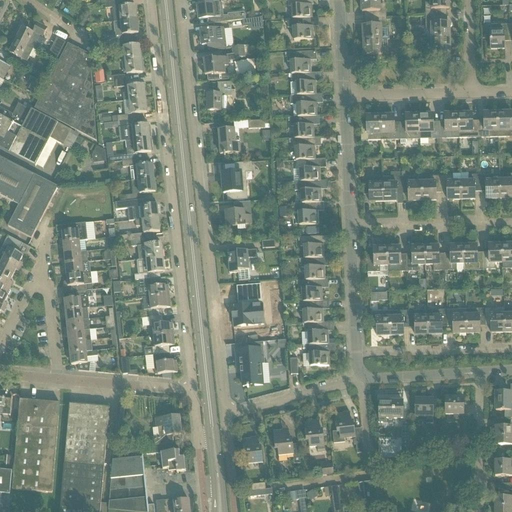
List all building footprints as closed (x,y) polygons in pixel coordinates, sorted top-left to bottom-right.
[(285,0),(286,2),(288,2),(288,7),(292,7),(293,20),(311,19),(310,3),(317,3),(316,0),(285,0)] [(360,0),(361,6),(362,6),(362,13),(364,13),(364,20),(386,19),(386,10),(380,9),(379,0),(360,0)] [(430,0),(431,4),(425,4),(425,8),(425,17),(447,17),(447,10),(449,10),(448,0),(430,0)] [(119,2),(105,3),(105,10),(112,9),(114,23),(137,20),(135,6),(129,7),(119,8),(119,2)] [(213,5),(197,6),(199,20),(208,19),(208,25),(221,24),(221,23),(227,23),(242,21),(245,21),(245,20),(245,13),(228,15),(228,16),(223,17),(222,4),(213,5)] [(447,24),(447,17),(425,17),(426,26),(431,27),(432,39),(449,39),(449,24),(447,24)] [(245,21),(242,21),(243,28),(248,27),(248,31),(263,29),(262,18),(245,20),(245,21)] [(287,20),(285,20),(285,24),(287,24),(287,29),(293,29),(294,42),(303,41),(313,41),(312,25),(318,24),(318,18),(311,19),(293,20),(287,20)] [(362,34),(362,41),(363,41),(363,42),(381,41),(387,41),(389,40),(388,26),(386,27),(386,19),(364,20),(365,26),(363,26),(363,34),(362,34)] [(115,37),(108,38),(109,43),(121,42),(128,41),(127,35),(132,35),(138,34),(137,20),(114,23),(115,37)] [(43,38),(47,29),(37,24),(32,34),(22,29),(16,41),(33,50),(40,36),(43,38)] [(500,26),(490,26),(490,50),(504,50),(504,40),(509,40),(509,43),(510,43),(509,26),(500,26)] [(226,49),(224,30),(200,32),(202,46),(208,45),(209,51),(226,49)] [(57,61),(66,43),(56,39),(48,56),(57,61)] [(426,62),(448,61),(448,54),(450,54),(449,39),(432,39),(432,51),(426,52),(426,62)] [(27,62),(33,50),(16,41),(9,54),(27,62)] [(363,43),(362,43),(363,50),(364,50),(364,57),(366,57),(366,64),(386,63),(387,63),(388,63),(388,56),(387,54),(387,41),(381,41),(363,42),(363,43)] [(96,142),(92,77),(90,57),(90,55),(68,44),(35,109),(96,142)] [(133,46),(124,47),(125,61),(141,60),(139,46),(133,46)] [(244,47),(231,49),(232,56),(233,60),(238,59),(245,58),(245,54),(248,53),(249,53),(248,46),(247,47),(244,47)] [(286,54),(284,54),(284,58),(286,57),(286,63),(291,62),(291,75),(310,74),(309,59),(316,58),(316,52),(306,53),(286,54)] [(204,68),(202,68),(203,75),(205,74),(205,76),(207,76),(207,81),(219,81),(219,76),(225,75),(224,68),(229,67),(228,62),(238,61),(238,59),(233,60),(232,56),(222,57),(222,59),(213,60),(213,59),(203,60),(204,68)] [(125,61),(122,62),(123,74),(126,73),(127,76),(143,74),(142,73),(142,67),(143,67),(143,61),(141,61),(141,60),(125,61)] [(0,61),(0,76),(3,71),(7,73),(10,67),(0,61)] [(44,71),(41,77),(47,81),(50,75),(44,71)] [(291,75),(290,75),(290,79),(291,79),(292,84),(290,84),(291,97),(292,96),(296,96),(315,95),(314,80),(321,80),(321,73),(310,74),(291,75)] [(37,97),(45,82),(32,76),(29,81),(30,82),(26,92),(37,97)] [(207,95),(207,111),(217,111),(220,111),(227,111),(227,97),(227,91),(231,91),(231,84),(217,84),(218,84),(218,91),(220,91),(220,95),(217,95),(207,95)] [(129,93),(123,94),(124,102),(130,101),(145,100),(144,85),(134,87),(128,87),(129,93)] [(291,97),(290,97),(290,105),(293,105),(293,118),(316,117),(315,102),(322,101),(322,95),(315,95),(296,96),(292,96),(291,97)] [(145,100),(130,101),(131,115),(141,114),(147,114),(145,100)] [(0,116),(22,128),(31,111),(18,104),(13,115),(0,107),(0,116)] [(22,128),(0,116),(0,149),(35,167),(50,139),(63,146),(71,150),(78,135),(71,131),(31,110),(31,111),(22,128)] [(511,123),(511,124),(511,113),(497,114),(498,138),(511,137),(511,123)] [(472,125),(472,114),(458,115),(459,139),(478,139),(478,124),(477,124),(472,125)] [(498,138),(497,114),(483,114),(484,124),(478,124),(478,139),(498,138)] [(110,115),(102,116),(103,123),(103,124),(111,123),(110,115)] [(433,126),(433,115),(419,116),(420,140),(437,140),(437,144),(439,144),(439,125),(438,125),(433,126)] [(459,139),(458,115),(444,115),(445,125),(439,125),(439,144),(442,144),(442,140),(459,139)] [(394,127),(394,116),(380,117),(381,141),(400,141),(400,126),(394,127)] [(400,126),(400,141),(406,141),(420,140),(419,116),(405,116),(405,123),(405,126),(400,126)] [(289,118),(288,118),(288,122),(289,122),(290,127),(294,127),(294,140),(313,139),(312,123),(319,123),(319,117),(316,117),(293,118),(289,118)] [(361,142),(371,142),(381,141),(380,117),(366,117),(366,125),(360,125),(361,142)] [(131,121),(118,123),(118,129),(120,143),(127,142),(133,141),(150,139),(150,138),(151,138),(150,131),(149,132),(148,127),(148,125),(142,126),(132,127),(131,121)] [(249,122),(248,122),(248,129),(248,130),(265,129),(265,121),(249,122)] [(228,131),(218,132),(220,155),(230,155),(240,154),(239,139),(235,139),(234,130),(228,131)] [(133,141),(127,142),(128,150),(128,156),(133,156),(135,155),(145,154),(151,153),(151,152),(150,147),(152,147),(151,140),(150,140),(150,139),(133,141)] [(291,140),(289,140),(290,144),(291,144),(291,149),(295,149),(295,161),(314,160),(313,145),(320,145),(320,139),(313,139),(294,140),(291,140)] [(96,147),(93,152),(98,154),(99,161),(106,160),(105,152),(96,147)] [(113,158),(113,155),(108,156),(108,164),(114,163),(114,164),(122,163),(122,162),(134,161),(133,156),(128,156),(113,158)] [(0,196),(19,206),(8,227),(32,239),(58,188),(8,162),(0,157),(0,196)] [(319,182),(319,166),(325,166),(325,160),(314,160),(295,161),(296,171),(300,170),(301,182),(319,182)] [(135,167),(134,161),(122,162),(122,163),(123,168),(129,168),(131,182),(154,179),(152,165),(142,166),(135,167)] [(253,162),(253,171),(273,170),(272,161),(253,162)] [(232,173),(222,174),(223,194),(227,194),(228,202),(247,200),(245,173),(252,173),(252,163),(237,164),(238,173),(235,173),(232,173)] [(507,181),(499,182),(500,200),(511,199),(511,174),(507,175),(507,181)] [(491,175),(480,176),(480,190),(486,190),(486,193),(486,200),(500,200),(499,182),(499,175),(491,175)] [(452,176),(441,177),(441,191),(447,191),(447,194),(447,201),(461,201),(461,183),(452,183),(452,176)] [(468,183),(461,183),(461,201),(475,200),(475,193),(475,190),(480,190),(480,176),(468,176),(468,183)] [(429,184),(422,184),(422,202),(436,201),(436,194),(436,191),(441,191),(441,177),(429,177),(429,184)] [(373,179),(363,179),(363,196),(369,196),(369,203),(383,203),(383,178),(373,179)] [(391,178),(383,178),(383,203),(397,202),(397,192),(402,192),(402,178),(400,178),(391,178)] [(405,178),(402,178),(402,192),(403,192),(408,192),(408,195),(408,202),(422,202),(422,184),(413,184),(413,178),(405,178)] [(126,202),(138,200),(138,195),(155,193),(154,179),(131,182),(132,196),(125,196),(126,202)] [(320,203),(320,188),(327,188),(326,181),(319,182),(301,182),(297,183),(297,192),(301,191),(302,204),(320,203)] [(138,201),(138,200),(126,202),(115,204),(116,211),(134,209),(135,221),(158,219),(157,205),(143,206),(143,200),(138,201)] [(251,210),(250,203),(233,204),(234,212),(225,212),(226,228),(238,227),(238,230),(246,230),(246,225),(252,225),(251,210)] [(317,225),(317,210),(323,209),(323,203),(320,203),(302,204),(294,204),(294,214),(298,213),(299,226),(317,225)] [(287,208),(279,209),(280,218),(287,218),(287,208)] [(144,234),(118,237),(118,243),(131,242),(131,241),(154,239),(154,233),(160,233),(158,219),(135,221),(136,227),(143,226),(144,234)] [(63,240),(60,240),(60,244),(79,242),(87,241),(95,241),(94,223),(85,224),(81,224),(78,225),(68,226),(68,232),(62,233),(63,240)] [(8,237),(2,249),(7,252),(3,259),(21,268),(23,264),(20,263),(23,256),(18,254),(22,244),(8,237)] [(323,259),(323,243),(329,243),(329,237),(300,238),(300,247),(304,247),(305,260),(323,259)] [(154,239),(131,241),(131,242),(131,248),(137,247),(139,261),(163,259),(161,245),(155,245),(154,239)] [(262,250),(275,249),(274,241),(262,242),(262,250)] [(81,253),(79,242),(60,244),(61,248),(64,248),(64,255),(81,253)] [(511,245),(502,246),(502,264),(510,264),(510,270),(511,269),(511,245)] [(477,246),(463,247),(464,265),(464,271),(471,271),(483,271),(482,256),(477,256),(477,254),(477,246)] [(483,256),(482,256),(483,271),(494,270),(494,264),(502,264),(502,246),(488,246),(488,253),(489,256),(483,256)] [(439,247),(425,248),(426,266),(433,266),(433,272),(445,272),(444,257),(439,257),(439,255),(439,247)] [(445,257),(444,257),(445,272),(457,271),(464,271),(464,265),(463,247),(450,247),(450,254),(450,257),(445,257)] [(400,248),(387,249),(387,267),(387,273),(395,273),(406,273),(406,258),(401,258),(400,256),(400,248)] [(406,258),(406,273),(418,272),(418,266),(426,266),(425,248),(412,248),(412,255),(412,258),(406,258)] [(374,256),(367,256),(367,273),(377,273),(380,273),(379,267),(387,267),(387,249),(373,249),(374,256)] [(236,255),(228,255),(230,274),(238,274),(239,282),(241,282),(249,281),(247,259),(257,259),(256,251),(236,252),(236,255)] [(62,266),(82,264),(88,263),(87,252),(81,253),(64,255),(65,261),(62,261),(62,266)] [(324,280),(324,265),(330,264),(330,258),(323,259),(305,260),(301,260),(301,269),(305,269),(306,281),(324,280)] [(19,272),(21,268),(3,259),(0,265),(0,269),(13,276),(16,270),(19,272)] [(138,275),(134,276),(135,277),(135,282),(144,281),(160,279),(160,273),(164,272),(163,259),(139,261),(137,261),(138,275)] [(83,274),(82,264),(62,266),(63,270),(66,270),(67,276),(83,274)] [(0,281),(11,287),(13,283),(10,282),(13,276),(0,269),(0,281)] [(92,291),(91,274),(83,275),(83,274),(67,276),(67,283),(64,283),(65,288),(74,287),(75,293),(87,292),(87,291),(92,291)] [(161,287),(160,279),(144,281),(145,288),(148,288),(149,294),(138,296),(138,300),(150,299),(169,297),(168,286),(161,287)] [(321,302),(321,287),(327,286),(327,280),(324,280),(306,281),(298,282),(298,291),(302,291),(303,303),(321,302)] [(0,281),(0,293),(3,295),(8,297),(11,292),(9,291),(11,287),(0,281)] [(234,314),(233,314),(234,328),(263,326),(260,285),(237,287),(238,306),(234,307),(234,314)] [(87,292),(75,293),(75,299),(64,300),(65,307),(62,308),(62,312),(82,310),(87,309),(89,309),(88,298),(93,298),(93,291),(92,291),(87,292)] [(378,294),(370,294),(371,303),(379,303),(378,302),(378,294)] [(151,310),(148,310),(149,318),(162,317),(162,309),(170,308),(169,297),(150,299),(151,310)] [(322,324),(322,308),(328,308),(328,302),(321,302),(303,303),(299,303),(300,312),(303,312),(304,325),(322,324)] [(414,308),(408,308),(408,312),(409,326),(415,326),(415,329),(415,336),(428,336),(428,311),(414,312),(414,308)] [(88,320),(87,309),(82,310),(62,312),(63,316),(66,316),(67,322),(88,320)] [(504,309),(485,310),(485,324),(491,324),(491,327),(491,334),(504,334),(504,309)] [(466,310),(447,311),(447,325),(453,325),(453,328),(453,335),(466,335),(466,310)] [(485,310),(466,310),(466,335),(480,334),(480,327),(480,324),(485,324),(485,310)] [(447,311),(428,311),(428,336),(442,335),(442,328),(441,325),(447,325),(447,311)] [(380,313),(370,313),(371,330),(377,330),(377,337),(390,337),(390,312),(380,313)] [(408,312),(390,312),(390,337),(404,336),(403,329),(403,326),(409,326),(408,312)] [(106,329),(115,328),(114,317),(109,318),(105,318),(106,329)] [(162,317),(149,318),(150,326),(153,326),(154,337),(173,335),(172,324),(163,325),(162,317)] [(65,333),(90,331),(88,320),(67,322),(67,329),(64,329),(65,333)] [(328,345),(327,329),(334,329),(333,323),(322,324),(304,325),(305,333),(308,333),(309,346),(328,345)] [(116,339),(115,328),(106,329),(107,329),(108,336),(111,336),(112,339),(116,339)] [(91,342),(90,331),(65,333),(65,338),(68,337),(69,344),(91,342)] [(155,347),(151,348),(152,356),(153,356),(166,355),(166,347),(174,346),(173,335),(154,337),(155,347)] [(67,355),(92,352),(91,342),(69,344),(70,350),(66,351),(67,355)] [(329,367),(328,351),(335,351),(334,344),(328,345),(309,346),(305,346),(306,355),(310,355),(310,368),(329,367)] [(245,350),(236,351),(237,369),(241,369),(242,374),(243,387),(248,387),(248,388),(254,388),(254,386),(263,386),(263,385),(270,384),(268,364),(265,365),(263,349),(245,350)] [(98,362),(98,357),(97,352),(92,352),(67,355),(67,359),(70,359),(71,366),(78,365),(78,372),(89,373),(90,363),(98,362)] [(166,355),(153,356),(155,376),(158,375),(162,375),(162,379),(171,380),(172,380),(172,374),(177,373),(176,361),(170,362),(170,354),(166,355)] [(129,359),(121,359),(123,375),(130,375),(129,359)] [(10,412),(11,408),(12,398),(5,397),(5,394),(0,393),(0,414),(10,416),(10,412)] [(511,401),(511,393),(496,393),(495,411),(504,412),(504,419),(510,419),(511,419),(511,411),(510,411),(510,401),(511,401)] [(463,420),(464,399),(446,398),(445,415),(453,415),(453,419),(463,420)] [(52,494),(59,414),(60,404),(20,400),(12,490),(52,494)] [(426,424),(433,424),(433,400),(416,400),(415,417),(426,417),(426,424)] [(403,402),(379,402),(378,423),(386,424),(386,419),(403,419),(403,402)] [(79,511),(89,406),(69,405),(60,508),(59,511),(79,511)] [(99,511),(100,511),(109,408),(89,406),(79,511),(99,511)] [(123,429),(124,410),(117,409),(115,429),(113,450),(118,450),(119,444),(117,444),(119,429),(123,429)] [(336,432),(332,432),(334,444),(345,443),(344,439),(353,438),(355,438),(354,430),(354,423),(351,423),(350,413),(343,414),(343,415),(335,416),(336,426),(336,432)] [(159,437),(153,438),(154,446),(156,446),(166,445),(173,444),(172,436),(181,435),(179,417),(156,420),(157,428),(158,428),(159,437)] [(511,419),(510,419),(510,428),(495,428),(495,446),(511,445),(511,419)] [(319,431),(319,422),(312,422),(312,424),(304,425),(305,442),(309,442),(309,448),(317,448),(317,453),(325,452),(323,430),(319,431)] [(289,440),(288,430),(281,431),(281,432),(273,433),(275,451),(278,451),(278,457),(293,455),(294,465),(300,464),(298,445),(292,445),(292,440),(289,440)] [(401,433),(401,455),(402,455),(403,455),(403,458),(409,458),(409,450),(409,433),(401,433)] [(258,448),(257,438),(250,439),(251,440),(243,441),(244,459),(247,459),(247,465),(263,463),(261,448),(258,448)] [(363,440),(355,440),(356,446),(357,454),(363,454),(364,454),(363,440)] [(167,453),(166,445),(156,446),(141,447),(142,456),(161,454),(163,470),(169,469),(169,470),(176,469),(176,473),(185,472),(184,457),(180,458),(179,451),(167,453)] [(145,488),(142,456),(141,447),(118,450),(113,450),(110,491),(145,488)] [(3,456),(2,469),(10,469),(11,457),(3,456)] [(511,477),(511,469),(510,470),(510,461),(495,461),(495,477),(511,477)] [(332,464),(319,465),(320,476),(333,475),(332,464)] [(0,471),(0,494),(11,495),(13,472),(0,471)] [(374,509),(370,482),(359,484),(360,485),(363,484),(366,510),(374,509)] [(250,492),(266,490),(265,484),(249,486),(250,492)] [(341,511),(338,487),(328,488),(330,497),(332,497),(333,511),(341,511)] [(109,505),(108,511),(154,511),(154,506),(147,507),(145,488),(110,491),(109,505)] [(272,495),(272,490),(266,491),(266,490),(250,492),(250,498),(256,497),(272,495)] [(310,502),(317,498),(313,491),(306,495),(310,502)] [(0,511),(8,511),(10,496),(11,495),(0,494),(0,511)] [(495,498),(494,511),(511,511),(511,508),(511,498),(505,498),(495,498)] [(174,511),(189,511),(189,501),(174,503),(174,511)]
